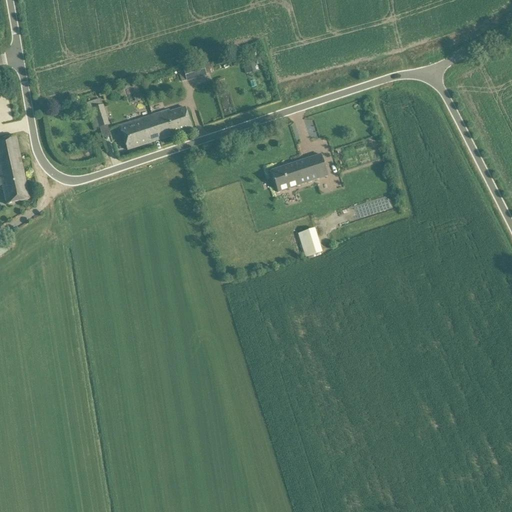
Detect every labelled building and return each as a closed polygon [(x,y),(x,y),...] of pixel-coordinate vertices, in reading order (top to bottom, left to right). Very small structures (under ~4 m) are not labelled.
[(241,58),(230,62),(232,69),(243,65),(241,58)] [(250,63),(243,65),(245,74),(252,72),(256,71),(254,62),(250,63)] [(109,125),(103,106),(101,99),(86,103),(89,113),(94,111),(96,117),(92,119),(95,129),(99,128),(109,125)] [(161,140),(192,130),(185,106),(153,116),(161,140)] [(127,150),(161,140),(153,116),(120,127),(127,150)] [(11,138),(0,140),(0,185),(3,185),(5,194),(1,195),(2,201),(12,200),(14,211),(27,208),(11,138)] [(271,171),(278,193),(328,177),(321,155),(286,166),(271,171)] [(304,257),(321,252),(315,229),(298,234),(304,257)]
